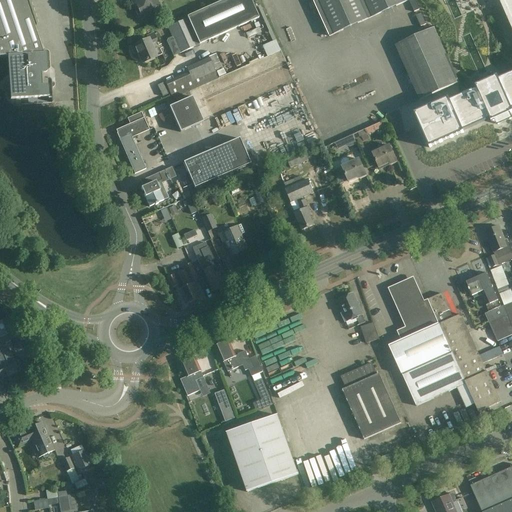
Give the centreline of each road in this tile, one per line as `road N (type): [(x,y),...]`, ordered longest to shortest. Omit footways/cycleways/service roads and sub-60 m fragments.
road 1 (tertiary): [(151,344),(211,326),(511,192)]
road 2 (tertiary): [(511,181),(204,317),(150,320)]
road 3 (residential): [(134,252),(134,229),(95,140),(85,0)]
road 4 (unclassified): [(380,490),(511,432)]
